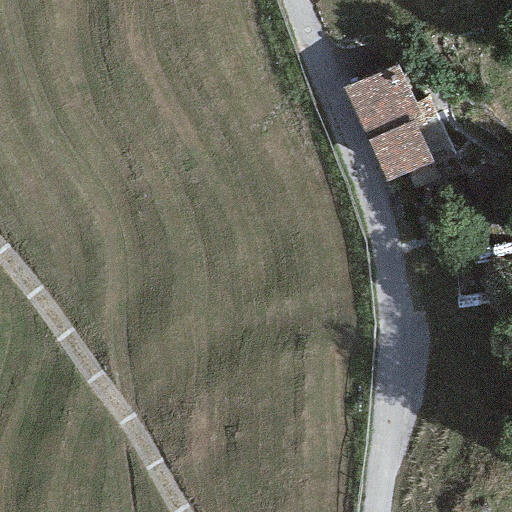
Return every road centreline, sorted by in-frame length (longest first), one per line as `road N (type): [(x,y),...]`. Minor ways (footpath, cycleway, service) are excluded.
road 1 (unclassified): [(373,511),(389,291),(375,218),(295,0)]
road 2 (track): [(0,254),(123,419),(179,511)]
